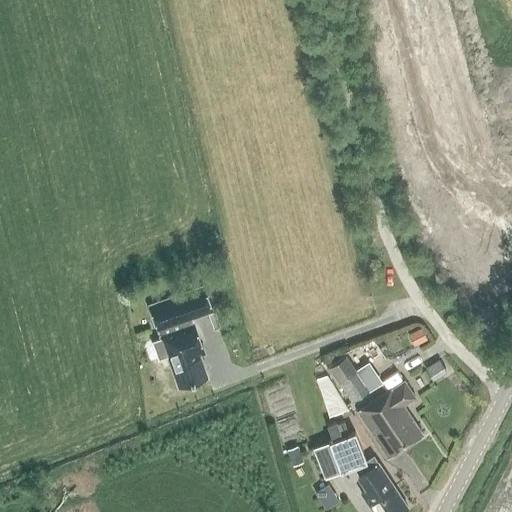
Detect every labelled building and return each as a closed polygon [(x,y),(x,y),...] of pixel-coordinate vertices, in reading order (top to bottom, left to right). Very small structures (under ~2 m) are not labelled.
[(212,311),(203,286),(149,306),(178,387),(207,376),(198,350),(202,348),(191,318),(212,311)] [(421,330),(411,336),(415,344),(417,343),(419,347),(427,343),(421,330)] [(345,355),(327,368),(352,403),(370,392),(345,355)] [(437,377),(450,368),(443,358),(430,367),(437,377)] [(423,434),(404,406),(416,398),(404,381),(359,412),(389,459),(422,436),(421,436),(423,434)] [(331,436),(347,431),(343,421),(337,423),(336,422),(326,425),(331,436)] [(373,511),(399,511),(408,507),(377,462),(372,456),(365,460),(355,432),(329,442),(339,471),(353,466),(358,474),(357,476),(366,488),(360,492),(373,511)] [(339,472),(328,442),(318,446),(328,475),(339,472)]
